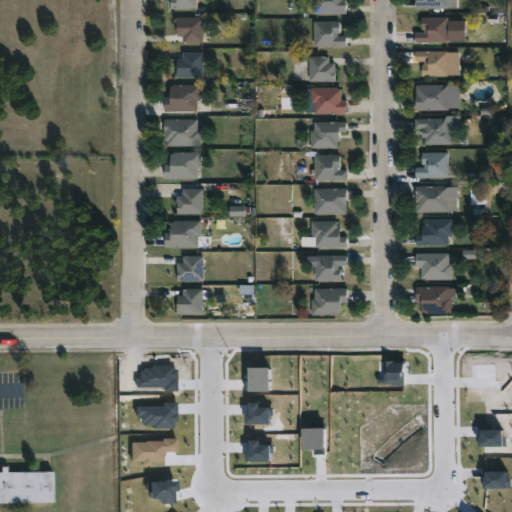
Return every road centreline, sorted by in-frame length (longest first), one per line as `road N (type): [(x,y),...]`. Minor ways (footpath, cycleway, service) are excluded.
road 1 (tertiary): [(511,335),(0,338)]
road 2 (residential): [(129,337),(129,0)]
road 3 (residential): [(384,336),(382,0)]
